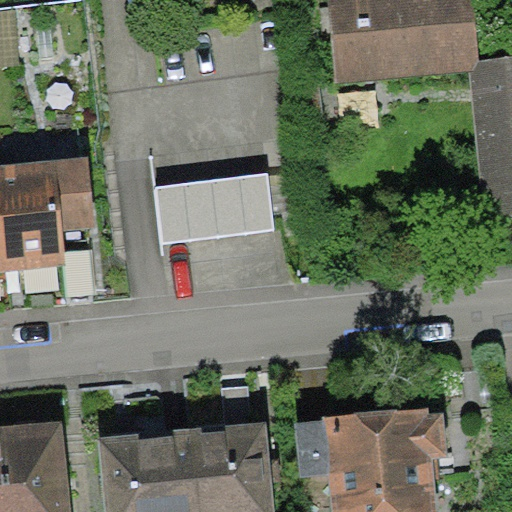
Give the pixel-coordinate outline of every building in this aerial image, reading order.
[(462,0),(322,0),(329,87),(462,76),(474,228),(511,224),(511,66),(468,70),(462,0)] [(10,7),(0,8),(0,68),(19,65),(10,7)] [(70,153),(0,161),(0,268),(23,266),(27,302),(56,299),(49,237),(80,233),(70,153)] [(282,173),(152,191),(160,250),(290,232),(282,173)] [(432,511),(424,418),(284,431),(289,484),(320,481),(323,511),(432,511)] [(267,511),(258,425),(85,442),(91,511),(267,511)] [(52,511),(42,431),(0,433),(0,511),(52,511)]
